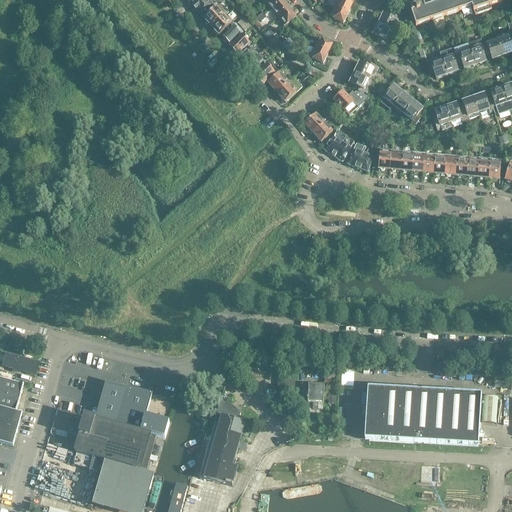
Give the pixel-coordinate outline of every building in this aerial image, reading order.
[(194,10),(205,0),(186,0),(194,10)] [(215,8),(208,1),(208,0),(205,0),(194,10),(202,19),(215,8)] [(217,9),(227,0),(226,0),(216,0),(212,4),(217,9)] [(272,10),(282,1),(281,0),(267,0),(266,2),(272,10)] [(348,15),(352,5),(340,0),(336,9),(348,15)] [(490,7),(509,0),(417,0),(415,1),(414,0),(406,0),(410,9),(409,10),(411,15),(411,14),(416,27),(472,8),(475,16),(491,10),(490,7)] [(279,18),(289,10),(282,1),(272,10),(279,18)] [(211,29),(224,17),(217,9),(204,20),(211,29)] [(343,25),(348,15),(336,9),(331,19),(343,25)] [(286,26),(296,18),(289,10),(279,18),(286,26)] [(230,19),(236,14),(233,11),(227,16),(230,19)] [(393,32),(397,23),(400,25),(402,21),(391,16),(390,19),(383,16),(378,26),(395,34),(396,33),(393,32)] [(219,38),(231,27),(232,26),(224,17),(211,29),(219,38)] [(388,42),(392,34),(395,35),(395,34),(378,26),(373,36),(380,39),(378,42),(389,47),(390,44),(388,42)] [(230,47),(241,37),(233,28),(221,38),(230,47)] [(269,40),(276,34),(272,31),(266,36),(269,40)] [(511,49),(511,47),(511,46),(511,38),(511,34),(507,36),(508,38),(498,42),(503,57),(511,53),(511,49)] [(237,58),(249,47),(250,46),(242,37),(229,49),(237,58)] [(283,45),(290,52),(296,45),(289,38),(283,45)] [(327,56),(332,46),(321,40),(316,50),(327,56)] [(503,57),(498,42),(488,45),(487,43),(483,44),(487,55),(490,54),(492,61),(503,57)] [(419,54),(417,49),(415,44),(410,46),(413,56),(419,54)] [(483,56),(487,55),(483,44),(479,45),(480,48),(471,51),(470,48),(469,49),(475,67),(486,63),(483,56)] [(257,57),(255,54),(250,48),(238,59),(244,66),(245,65),(246,67),(257,57)] [(475,67),(469,49),(468,49),(469,52),(460,55),(459,52),(455,54),(459,65),(462,63),(464,70),(475,67)] [(323,65),(327,56),(316,50),(311,59),(323,65)] [(455,66),(459,65),(455,54),(451,55),(452,58),(443,61),(442,58),(441,58),(447,76),(458,73),(455,66)] [(253,76),(265,65),(257,57),(246,67),(247,68),(247,69),(253,76)] [(447,76),(441,58),(440,59),(441,62),(432,65),(431,62),(427,63),(430,74),(434,73),(436,80),(447,76)] [(263,87),(275,76),(267,66),(254,77),(263,87)] [(364,91),(368,82),(371,83),(371,82),(354,74),(349,84),(356,87),(354,91),(365,96),(367,92),(364,91)] [(276,94),(288,84),(279,75),(268,85),(276,94)] [(285,104),(296,93),(288,84),(276,94),(285,104)] [(511,86),(501,89),(506,104),(511,102),(511,86)] [(391,109),(403,94),(394,87),(389,93),(386,90),(379,100),(382,102),(384,100),(392,106),(390,108),(391,109)] [(506,104),(501,89),(491,93),(493,100),(490,101),(490,104),(493,112),(497,111),(496,108),(506,104)] [(350,119),(363,105),(362,103),(367,98),(357,93),(357,94),(356,93),(354,95),(353,94),(348,98),(343,93),(333,101),(338,106),(339,107),(337,109),(342,115),(345,113),(350,119)] [(402,118),(414,103),(403,94),(391,109),(392,110),(394,107),(403,115),(401,117),(402,118)] [(493,112),(490,104),(490,101),(486,102),(484,95),(473,99),(478,114),(488,111),(489,114),(493,112)] [(478,114),(473,99),(463,103),(465,110),(462,111),(463,114),(465,122),(479,117),(478,114)] [(418,116),(423,110),(414,103),(402,118),(403,119),(405,116),(412,122),(410,125),(414,127),(421,118),(418,116)] [(465,122),(463,114),(462,111),(458,112),(456,105),(445,109),(450,124),(461,120),(462,123),(465,122)] [(450,124),(445,109),(435,112),(437,119),(434,120),(437,132),(441,130),(440,127),(450,124)] [(313,135),(324,125),(316,115),(304,125),(313,135)] [(364,128),(368,123),(363,120),(359,124),(364,128)] [(321,144),(332,134),(324,125),(313,135),(321,144)] [(333,158),(342,145),(333,139),(324,152),(333,158)] [(342,164),(351,151),(350,151),(354,145),(346,139),(342,145),(333,158),(342,164)] [(358,170),(363,156),(354,152),(347,166),(358,170)] [(390,172),(391,155),(391,153),(380,152),(379,160),(375,160),(372,171),(378,171),(380,171),(381,173),(383,173),(385,172),(390,172)] [(412,174),(413,157),(413,155),(402,154),(402,156),(401,173),(402,173),(403,174),(405,175),(407,174),(412,174)] [(401,173),(402,156),(391,155),(390,172),(391,172),(392,173),(394,174),(396,173),(401,173)] [(423,175),(424,158),(424,156),(413,155),(413,157),(412,174),(413,174),(414,175),(416,176),(418,175),(423,175)] [(368,174),(373,160),(363,156),(358,170),(368,174)] [(433,176),(435,159),(435,157),(424,156),(424,158),(423,175),(424,175),(425,176),(427,176),(429,176),(433,176)] [(444,177),(446,160),(446,158),(435,157),(435,159),(433,176),(435,176),(436,177),(438,177),(440,177),(444,177)] [(500,182),(501,165),(501,163),(493,162),(493,158),(490,158),(490,162),(490,164),(488,181),(490,181),(491,182),(493,182),(495,181),(500,182)] [(455,178),(457,161),(446,160),(444,177),(446,177),(447,178),(449,178),(451,177),(455,178)] [(477,180),(479,163),(479,161),(468,160),(468,162),(466,179),(468,179),(469,180),(471,180),(473,179),(477,180)] [(466,179),(468,162),(457,161),(455,178),(457,178),(458,179),(460,179),(462,178),(466,179)] [(488,181),(490,164),(490,162),(479,161),(479,163),(477,180),(479,180),(480,181),(482,181),(483,180),(488,181)] [(36,375),(39,364),(6,355),(3,366),(36,375)] [(288,410),(289,390),(282,389),(282,388),(294,389),(295,379),(283,379),(284,365),(240,363),(239,375),(278,377),(276,409),(288,410)] [(507,389),(508,379),(496,378),(495,388),(507,389)] [(0,408),(16,413),(24,386),(0,379),(0,408)] [(146,417),(152,395),(106,381),(95,420),(165,440),(169,424),(146,417)] [(323,404),(324,387),(301,385),(300,403),(323,404)] [(478,447),(482,396),(368,389),(367,407),(366,415),(365,441),(478,447)] [(497,424),(499,397),(484,396),(482,423),(497,424)] [(232,414),(234,407),(226,404),(223,411),(232,414)] [(22,414),(16,413),(0,408),(0,443),(13,447),(22,414)] [(233,468),(245,424),(216,417),(199,478),(232,488),(237,470),(233,468)] [(145,474),(156,438),(85,418),(75,454),(105,462),(145,474)] [(104,464),(91,509),(102,511),(142,511),(152,478),(104,464)] [(457,492),(482,493),(482,476),(458,476),(458,477),(445,477),(445,493),(457,493),(457,492)]
